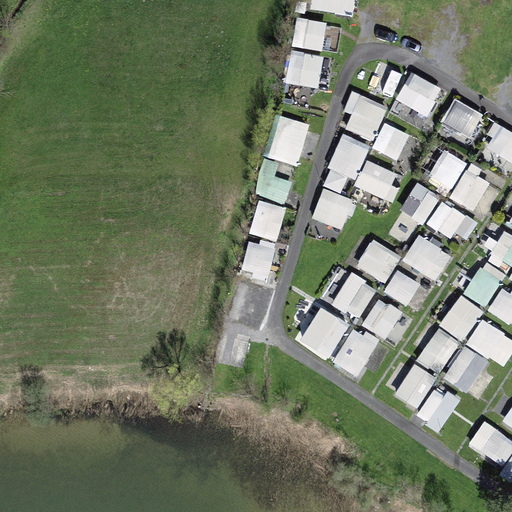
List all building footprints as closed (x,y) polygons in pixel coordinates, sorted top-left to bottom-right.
[(356,15),(357,0),(317,0),(317,12),(356,15)] [(325,57),(303,53),(307,37),(294,34),(285,81),(319,88),(325,57)] [(324,53),(324,35),(307,35),(307,52),(324,53)] [(379,64),(371,88),(394,96),(403,73),(379,64)] [(398,104),(432,116),(443,86),(409,74),(398,104)] [(353,114),(346,129),(372,141),(388,105),(354,91),(345,111),(353,114)] [(473,137),(484,112),(453,99),(443,124),(473,137)] [(277,119),(270,157),(313,165),(320,127),(277,119)] [(387,123),(373,147),(397,161),(411,136),(387,123)] [(511,165),(511,131),(499,123),(484,148),(511,165)] [(341,135),(325,186),(351,194),(367,143),(341,135)] [(441,175),(437,184),(453,192),(468,162),(438,147),(427,168),(441,175)] [(368,159),(355,184),(386,200),(399,175),(368,159)] [(471,163),(451,198),(488,218),(507,183),(471,163)] [(289,169),(260,167),(256,242),(284,244),(289,169)] [(417,185),(401,210),(422,224),(439,199),(417,185)] [(342,230),(355,201),(324,188),(312,217),(342,230)] [(439,203),(429,223),(468,242),(478,221),(439,203)] [(490,256),(511,265),(511,236),(502,232),(490,256)] [(419,235),(404,261),(426,275),(442,249),(419,235)] [(358,267),(386,284),(402,257),(373,240),(358,267)] [(273,279),(271,244),(243,245),(246,281),(273,279)] [(486,262),(465,293),(487,307),(507,276),(486,262)] [(385,291),(408,306),(422,284),(398,270),(385,291)] [(349,274),(334,306),(362,319),(377,287),(349,274)] [(511,324),(511,293),(502,288),(489,313),(511,324)] [(462,296),(440,323),(462,340),(484,314),(462,296)] [(380,298),(364,322),(398,345),(414,321),(380,298)] [(318,308),(301,341),(332,356),(349,323),(318,308)] [(511,337),(482,321),(468,345),(505,367),(511,355),(511,337)] [(442,373),(459,342),(430,325),(412,356),(442,373)] [(356,326),(333,365),(358,379),(380,340),(356,326)] [(483,402),(500,370),(464,350),(446,381),(483,402)] [(412,366),(395,397),(418,410),(435,379),(412,366)] [(440,432),(461,401),(437,385),(416,416),(440,432)] [(511,441),(487,421),(468,445),(511,478),(511,441)]
